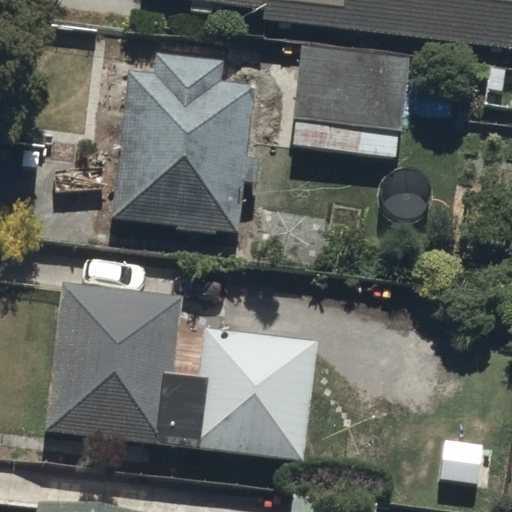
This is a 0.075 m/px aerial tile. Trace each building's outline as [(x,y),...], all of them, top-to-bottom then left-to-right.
[(268,19),(267,30),(511,60),(511,0),(344,0),(344,1),(327,0),(144,0),(144,8),(268,19)] [(406,68),(298,59),(290,155),(398,164),(406,68)] [(155,83),(129,80),(115,233),(240,244),(245,191),(255,192),(257,167),(246,166),(253,94),(219,91),(221,73),(153,67),(155,83)] [(182,308),(66,296),(61,295),(46,447),(305,473),(317,353),(207,342),(203,386),(174,383),(182,308)] [(375,511),(376,510),(292,502),(291,511),(375,511)]
